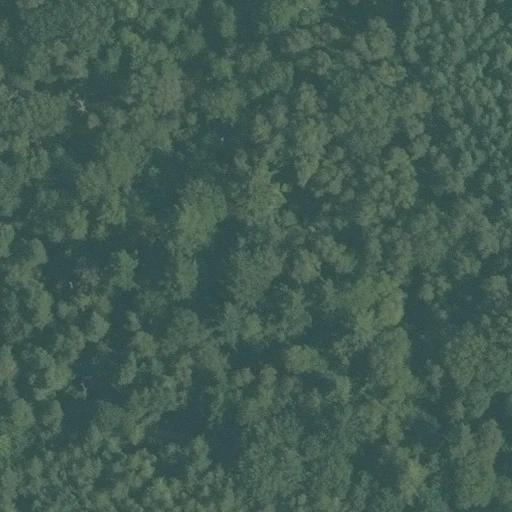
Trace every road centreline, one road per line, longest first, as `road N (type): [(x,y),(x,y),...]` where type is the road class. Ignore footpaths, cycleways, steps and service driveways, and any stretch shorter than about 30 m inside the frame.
road 1 (track): [(0,468),(122,428),(192,433),(360,511)]
road 2 (track): [(399,511),(439,503),(511,430)]
